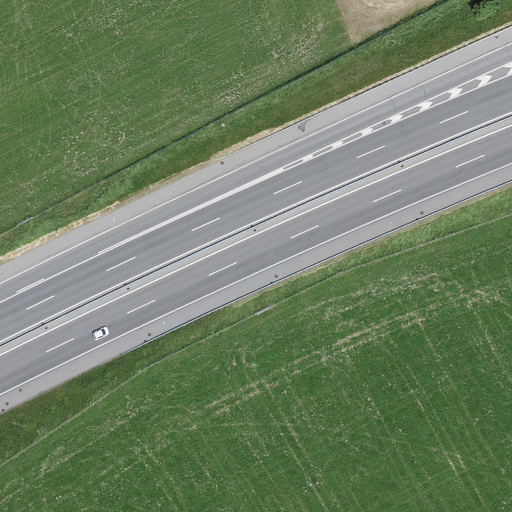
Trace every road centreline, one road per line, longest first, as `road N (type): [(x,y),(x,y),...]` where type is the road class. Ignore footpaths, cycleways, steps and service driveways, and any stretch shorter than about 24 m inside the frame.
road 1 (motorway): [(511,55),(0,316)]
road 2 (motorway): [(0,374),(511,142)]
road 3 (motorway): [(511,93),(284,188),(0,322)]
